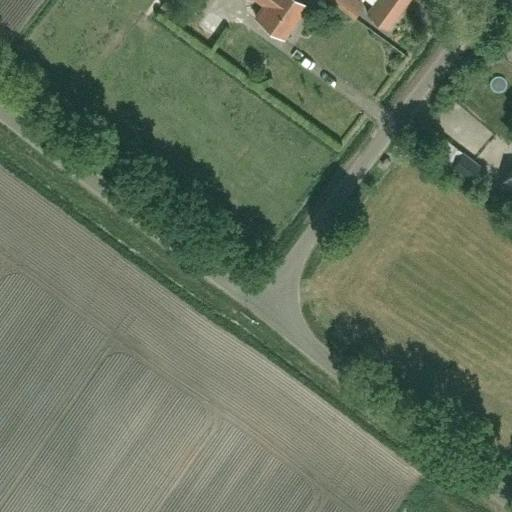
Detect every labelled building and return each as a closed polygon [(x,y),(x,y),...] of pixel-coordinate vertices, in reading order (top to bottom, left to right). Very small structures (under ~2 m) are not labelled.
[(192,0),(203,8),(209,0),(192,0)] [(302,0),(261,0),(264,2),(255,15),(282,35),(306,3),(302,0)] [(332,0),(354,16),(363,3),(358,0),(332,0)] [(373,0),(365,11),(387,26),(406,0),(373,0)] [(443,135),(434,151),(450,159),(459,143),(443,135)] [(462,151),(450,166),(470,181),(474,184),(486,169),(482,166),(462,151)] [(511,168),(501,181),(511,190),(511,168)]
